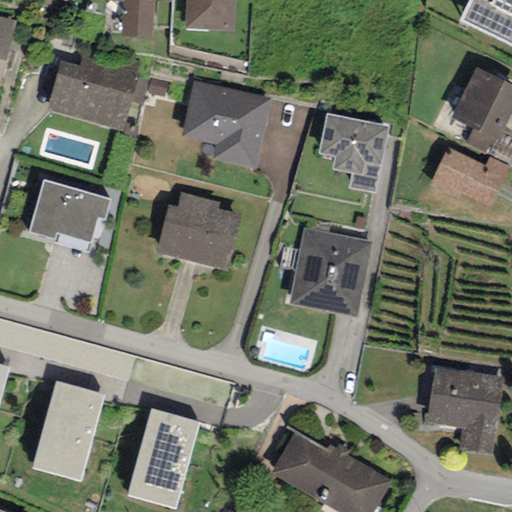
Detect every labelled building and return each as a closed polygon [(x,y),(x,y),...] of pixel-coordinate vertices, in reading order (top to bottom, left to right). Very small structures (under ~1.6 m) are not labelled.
[(101,0),(102,2),(123,2),(122,36),(153,37),(155,2),(154,0),(101,0)] [(235,0),(185,0),(184,29),(233,32),(235,0)] [(511,0),(469,0),(459,21),(511,47),(511,0)] [(0,87),(16,21),(0,17),(0,87)] [(140,62),(95,49),(92,59),(82,56),(79,66),(60,61),(46,110),(122,132),(131,103),(138,78),(140,73),(136,72),(140,62)] [(511,86),(477,68),(451,118),(472,129),(465,142),(486,152),(493,139),(498,142),(503,133),(511,115),(511,86)] [(149,82),(138,78),(131,103),(141,106),(149,82)] [(168,83),(152,80),(149,93),(165,97),(168,83)] [(255,167),(257,155),(270,99),(193,81),(180,137),(216,146),(213,158),(255,167)] [(378,179),(380,167),(389,127),(326,114),(318,154),(335,157),(332,170),(352,174),(349,188),(375,193),(378,179)] [(511,137),(503,133),(498,142),(493,139),(486,152),(511,164),(511,137)] [(508,167),(489,158),(485,166),(447,148),(429,187),(459,200),(462,193),(489,206),(508,167)] [(92,243),(98,219),(104,220),(110,200),(44,181),(38,202),(31,226),(29,232),(55,240),(57,233),(92,243)] [(220,203),(181,193),(177,207),(168,205),(157,253),(228,270),(241,215),(218,210),(220,203)] [(373,243),(304,229),(288,305),(357,319),(373,243)] [(0,400),(9,368),(0,365),(0,400)] [(503,379),(435,369),(427,424),(461,429),(458,451),(492,456),(503,379)] [(105,396),(55,382),(30,468),(80,482),(105,396)] [(199,422),(151,409),(127,495),(175,508),(199,422)] [(334,448),(329,445),(326,450),(296,432),(271,472),(337,511),(373,511),(392,481),(347,454),(350,451),(337,444),(334,448)]
